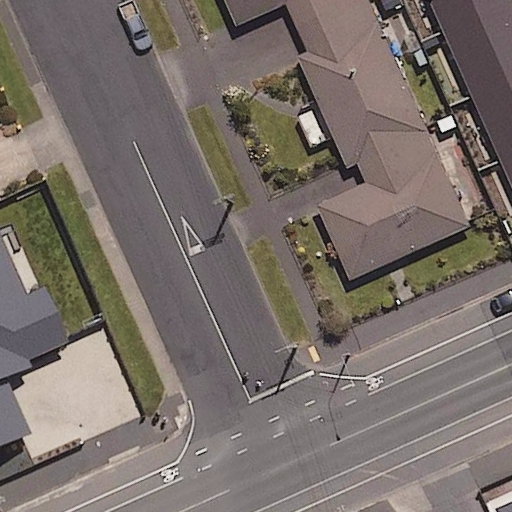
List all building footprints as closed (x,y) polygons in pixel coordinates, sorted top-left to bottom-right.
[(275,5),(355,185),(317,203),(349,276),(469,223),(370,0),(228,0),(238,21),(275,5)] [(405,0),(419,34),(482,8),(478,0),(405,0)] [(511,45),(478,60),(511,138),(511,45)] [(4,286),(0,277),(0,323),(31,309),(18,280),(4,286)] [(98,348),(70,289),(41,302),(69,362),(98,348)]
